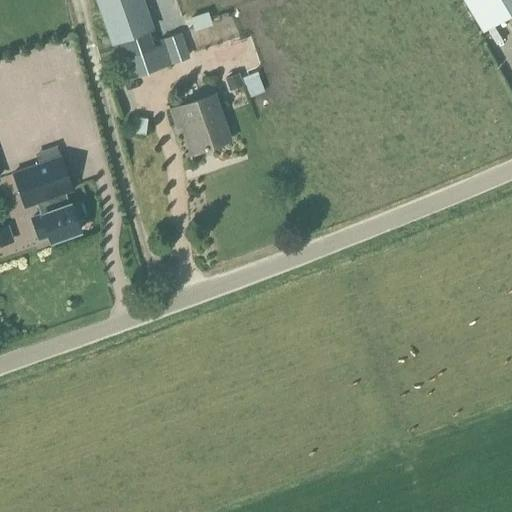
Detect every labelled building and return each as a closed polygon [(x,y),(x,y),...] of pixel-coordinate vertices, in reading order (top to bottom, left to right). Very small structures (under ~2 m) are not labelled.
[(158,0),(123,0),(100,8),(126,83),(192,58),(184,33),(172,37),(158,0)] [(511,0),(472,0),(488,27),(511,12),(511,0)] [(498,44),(503,40),(495,26),(489,30),(498,44)] [(75,50),(69,52),(67,46),(54,51),(63,76),(82,70),(75,50)] [(222,75),(238,69),(243,85),(258,80),(251,62),(237,67),(234,59),(219,65),(222,75)] [(214,95),(172,109),(179,127),(185,125),(188,133),(184,135),(190,154),(230,140),(214,95)] [(59,155),(13,171),(25,207),(38,202),(64,194),(73,191),(59,155)] [(268,194),(289,176),(271,156),(250,174),(268,194)] [(64,194),(38,202),(43,217),(33,220),(40,241),(49,237),(51,244),(77,234),(64,194)]
